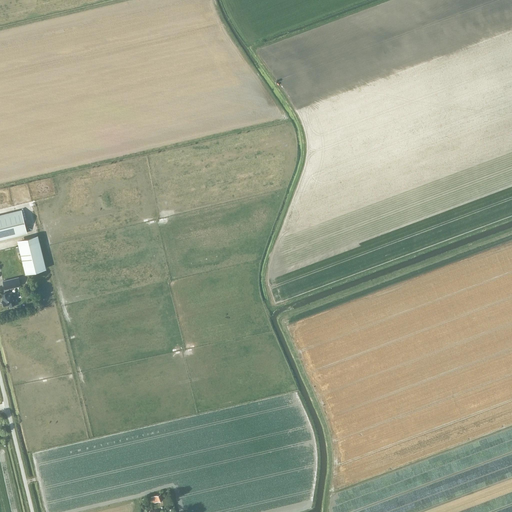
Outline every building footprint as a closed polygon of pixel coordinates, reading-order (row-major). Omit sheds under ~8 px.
[(0,238),(27,232),(21,211),(0,215),(0,238)] [(37,235),(17,240),(25,274),(46,268),(37,235)] [(2,281),(4,289),(20,286),(18,277),(2,281)] [(3,300),(2,300),(3,306),(9,304),(9,305),(14,304),(14,301),(16,300),(15,295),(12,296),(12,293),(7,294),(7,293),(3,294),(4,296),(2,297),(3,300)] [(165,501),(164,495),(152,498),(154,504),(165,501)]
